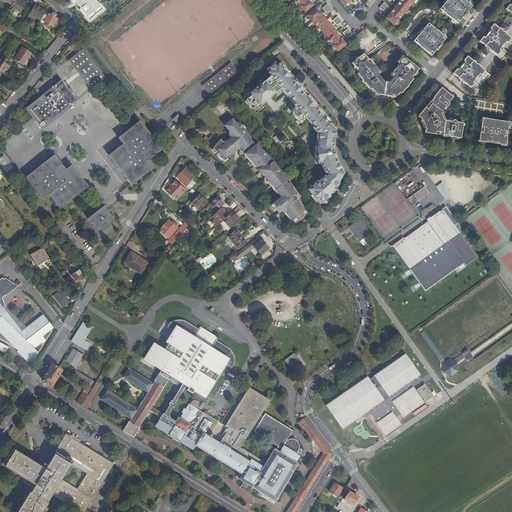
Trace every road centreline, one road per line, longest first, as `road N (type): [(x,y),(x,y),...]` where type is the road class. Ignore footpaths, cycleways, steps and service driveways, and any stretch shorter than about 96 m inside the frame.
road 1 (residential): [(33,383),(180,149),(284,239),(299,243)]
road 2 (residential): [(340,455),(306,401),(351,357),(365,311),(350,280),(299,243)]
road 3 (residential): [(33,383),(242,511)]
road 4 (residential): [(376,116),(348,98),(261,0)]
road 5 (residential): [(255,0),(317,66),(357,127)]
road 6 (unknown): [(11,418),(32,428),(50,412),(112,450)]
